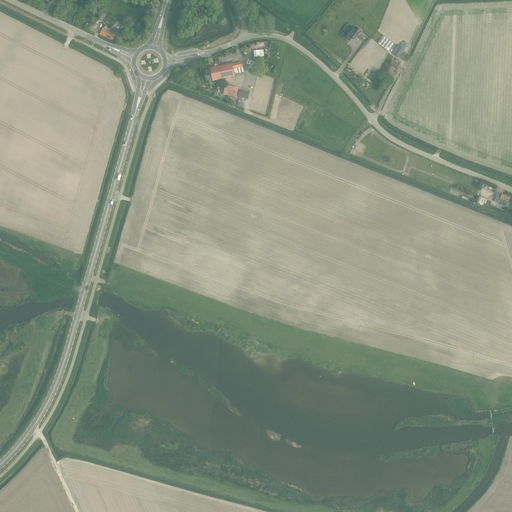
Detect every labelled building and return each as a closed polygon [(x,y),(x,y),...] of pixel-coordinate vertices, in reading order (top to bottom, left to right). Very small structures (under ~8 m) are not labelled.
[(350,26),(342,36),(349,41),(352,38),(355,40),(361,31),(356,27),(354,29),(350,26)] [(99,34),(112,40),(115,35),(110,33),(111,32),(102,28),(99,34)] [(394,44),(384,36),(378,44),(388,51),(394,44)] [(398,45),(392,53),(398,57),(406,46),(402,43),(400,46),(398,45)] [(394,68),(397,70),(400,64),(392,61),(390,66),(386,64),(385,67),(387,69),(385,73),(391,76),(394,68)] [(234,76),(233,69),(236,68),(237,74),(244,73),(243,67),(242,62),(218,67),(218,64),(213,65),(214,68),(210,68),(211,70),(204,71),(206,81),(213,79),(213,81),(234,76)] [(238,88),(225,85),(224,94),(236,97),(237,92),(238,88)] [(506,201),(508,202),(510,197),(502,194),(501,195),(497,194),(494,201),(504,205),(506,201)]
